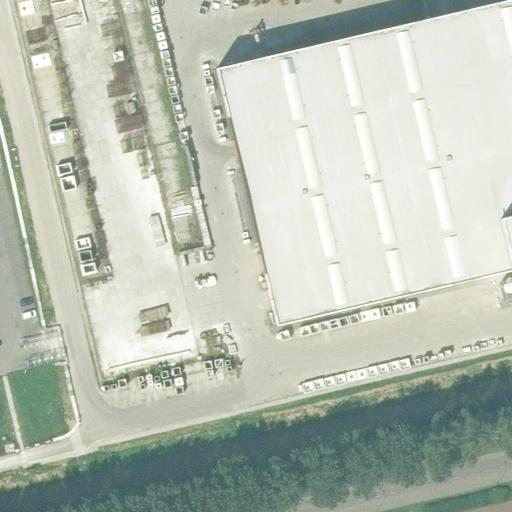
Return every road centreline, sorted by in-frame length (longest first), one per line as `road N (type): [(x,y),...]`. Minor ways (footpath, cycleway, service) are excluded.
road 1 (unknown): [(0,30),(106,417)]
road 2 (unknown): [(173,0),(264,382)]
road 3 (unknown): [(264,382),(511,325)]
road 4 (unclassified): [(333,511),(511,471)]
road 5 (unknown): [(106,417),(264,382)]
